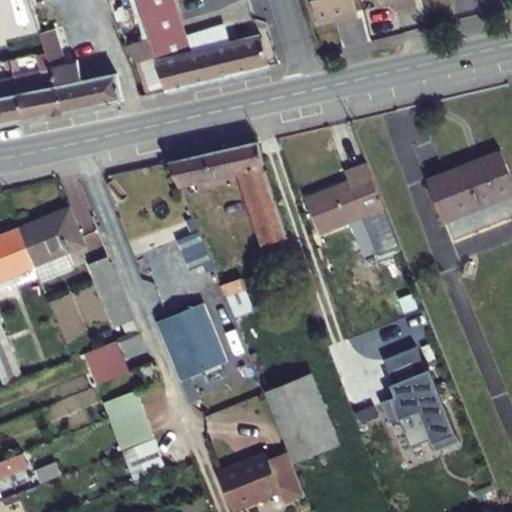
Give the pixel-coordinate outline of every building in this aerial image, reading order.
[(24,18),(29,33),(41,30),(32,0),(4,0),(11,22),(24,18)] [(141,0),(111,0),(121,29),(124,28),(146,94),(171,89),(141,0)] [(141,0),(171,89),(217,79),(208,50),(196,52),(188,31),(177,0),(141,0)] [(356,0),(316,0),(322,23),(338,19),(345,17),(346,23),(362,19),(356,0)] [(418,0),(377,0),(380,9),(396,5),(403,3),(404,9),(420,5),(418,0)] [(231,21),(188,31),(196,52),(208,50),(236,43),(231,21)] [(53,67),(66,110),(125,99),(117,72),(82,79),(78,57),(66,60),(56,26),(41,30),(53,67)] [(208,50),(217,79),(275,65),(267,36),(236,43),(208,50)] [(7,59),(24,118),(66,110),(53,67),(22,74),(17,58),(7,59)] [(0,79),(0,122),(24,118),(7,59),(0,60),(0,62),(4,78),(0,79)] [(290,238),(254,145),(173,164),(183,191),(241,178),(266,246),(290,238)] [(511,223),(511,174),(503,151),(428,178),(452,245),(511,223)] [(341,174),(346,188),(301,205),(314,239),(384,212),(365,164),(341,174)] [(85,250),(69,210),(21,229),(36,269),(43,285),(78,271),(71,255),(85,250)] [(0,282),(36,269),(21,229),(0,236),(0,282)] [(299,264),(290,238),(266,246),(276,273),(299,264)] [(136,334),(108,261),(88,269),(114,334),(120,332),(123,339),(136,334)] [(247,298),(242,285),(224,292),(229,305),(247,298)] [(50,301),(61,335),(82,328),(71,294),(50,301)] [(0,372),(5,386),(25,378),(0,313),(0,372)] [(229,374),(207,316),(161,334),(183,392),(229,374)] [(409,330),(380,341),(389,365),(387,366),(392,377),(378,383),(385,400),(394,397),(409,435),(449,419),(422,352),(418,353),(409,330)] [(125,375),(113,343),(80,356),(92,388),(125,375)] [(148,365),(137,370),(144,387),(155,383),(148,365)] [(229,374),(183,392),(192,415),(238,397),(229,374)] [(100,405),(106,420),(108,420),(137,408),(131,393),(100,405)] [(137,408),(108,420),(120,451),(150,439),(137,408)] [(285,421),(281,411),(272,414),(276,424),(285,421)] [(0,439),(9,436),(5,428),(0,429),(0,439)] [(150,439),(120,451),(134,484),(163,473),(150,439)] [(267,456),(215,476),(228,511),(231,511),(277,495),(281,505),(304,496),(288,454),(269,461),(267,456)] [(0,511),(5,511),(21,506),(17,498),(0,504),(0,511)]
